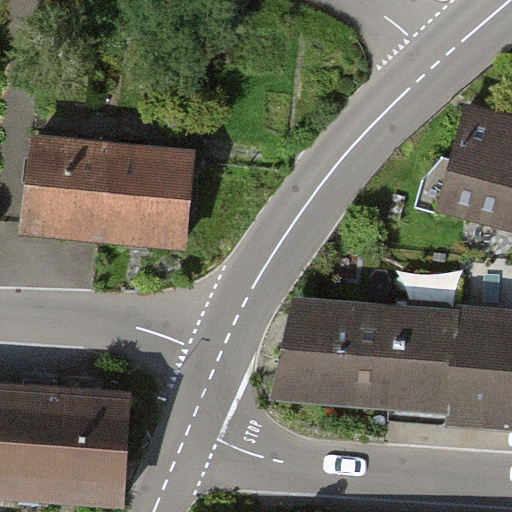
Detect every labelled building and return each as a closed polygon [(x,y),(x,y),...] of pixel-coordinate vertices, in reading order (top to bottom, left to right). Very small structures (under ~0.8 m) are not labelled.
[(105,0),(43,0),(42,36),(103,38),(105,0)] [(511,123),(474,112),(442,213),(511,235),(511,123)] [(197,152),(34,141),(28,233),(190,245),(197,152)] [(511,316),(297,299),(288,406),(511,423),(511,316)] [(132,401),(0,392),(0,491),(125,500),(132,401)]
